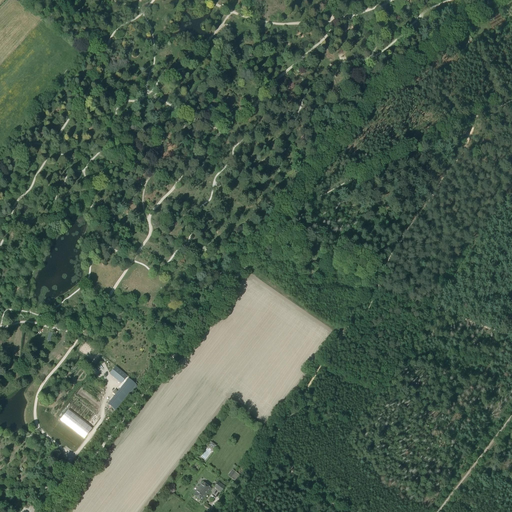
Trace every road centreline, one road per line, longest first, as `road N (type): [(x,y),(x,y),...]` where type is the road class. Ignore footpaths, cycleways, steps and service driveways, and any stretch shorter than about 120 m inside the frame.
road 1 (unclassified): [(52,511),(400,67),(493,0)]
road 2 (unknown): [(374,277),(363,322),(349,324),(275,436),(294,478),(341,511)]
road 3 (track): [(440,307),(298,511)]
road 4 (track): [(391,0),(331,21),(283,24),(218,6)]
road 5 (track): [(72,457),(101,420),(115,382),(111,368),(75,341)]
road 6 (track): [(438,511),(511,416)]
